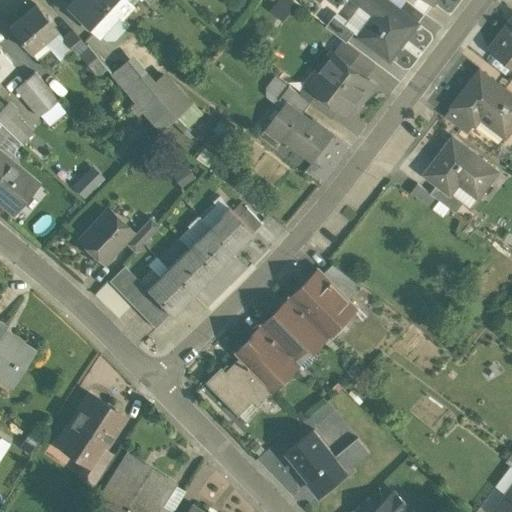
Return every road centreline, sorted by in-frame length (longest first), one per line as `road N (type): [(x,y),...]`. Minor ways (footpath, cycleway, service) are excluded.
road 1 (residential): [(155,387),(292,252),(484,0)]
road 2 (residential): [(0,246),(155,387)]
road 3 (residential): [(155,387),(275,511)]
